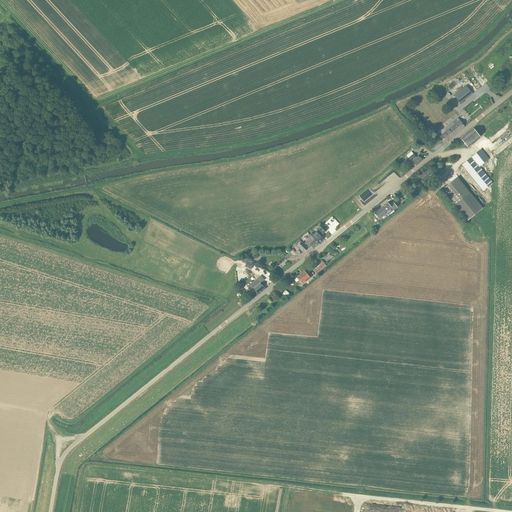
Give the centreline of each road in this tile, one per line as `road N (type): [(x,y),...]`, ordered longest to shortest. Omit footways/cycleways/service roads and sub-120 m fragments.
road 1 (unclassified): [(48,511),(72,443),(511,92)]
road 2 (track): [(74,511),(88,464),(501,511)]
